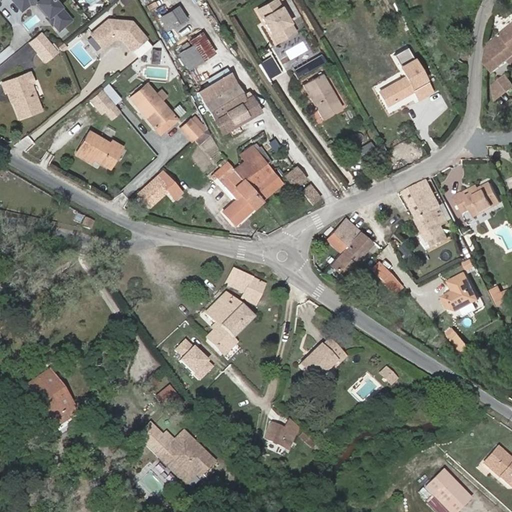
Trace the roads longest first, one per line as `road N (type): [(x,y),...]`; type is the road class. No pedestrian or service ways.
road 1 (residential): [(282,256),(291,236),(442,160),(456,145),(471,113),(477,31),(489,0)]
road 2 (unknown): [(158,0),(179,11),(236,72),(339,210)]
road 3 (tertiary): [(511,415),(282,256)]
road 4 (tertiary): [(166,235),(0,150)]
road 5 (residential): [(0,220),(98,244),(166,235)]
road 6 (unknown): [(307,277),(267,405)]
